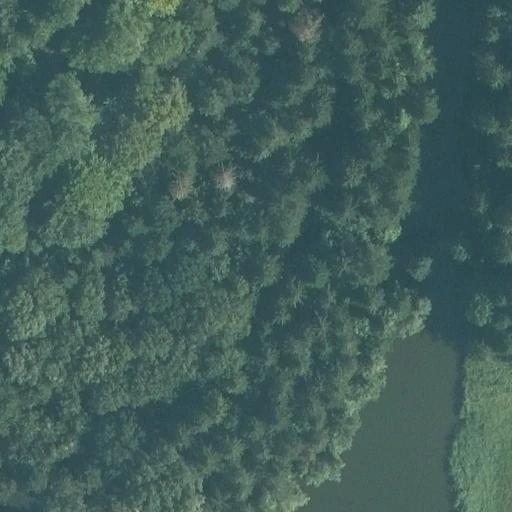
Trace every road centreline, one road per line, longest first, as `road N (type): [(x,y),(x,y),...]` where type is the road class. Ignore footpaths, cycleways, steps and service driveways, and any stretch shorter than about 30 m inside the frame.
road 1 (unknown): [(331,0),(327,105),(313,180),(197,347),(0,352)]
road 2 (unknown): [(197,347),(140,427),(140,511)]
